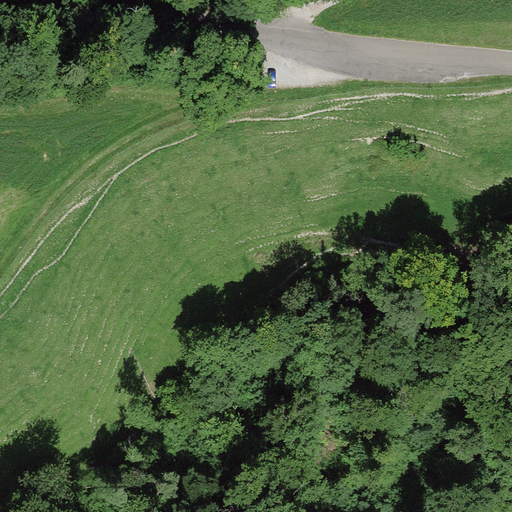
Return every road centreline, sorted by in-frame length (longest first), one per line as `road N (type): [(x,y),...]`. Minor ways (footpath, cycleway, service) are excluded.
road 1 (unclassified): [(0,7),(511,61)]
road 2 (track): [(0,250),(55,182),(127,133),(237,98),(266,37),(347,0)]
